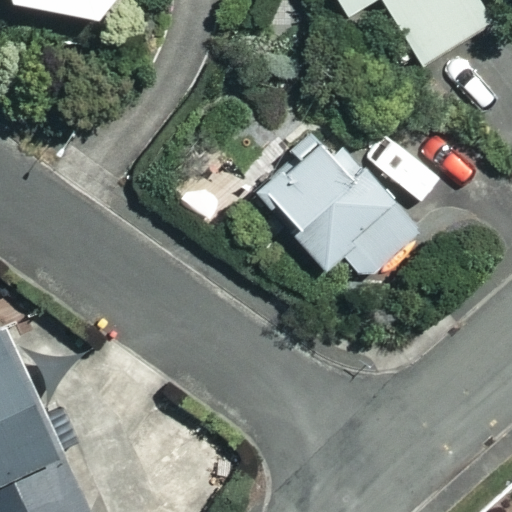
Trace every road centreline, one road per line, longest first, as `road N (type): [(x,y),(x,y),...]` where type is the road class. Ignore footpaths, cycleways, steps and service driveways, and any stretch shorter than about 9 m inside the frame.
road 1 (residential): [(0,195),(378,465)]
road 2 (residential): [(378,465),(511,342)]
